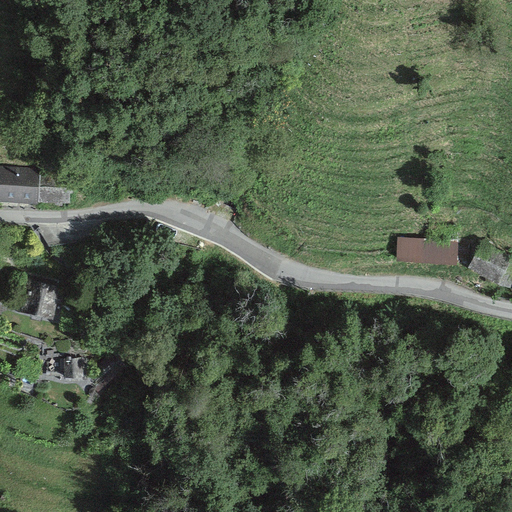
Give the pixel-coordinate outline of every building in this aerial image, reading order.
[(67,174),(0,169),(0,195),(66,199),(67,174)] [(461,241),(403,241),(402,264),(461,264),(461,241)] [(511,270),(511,255),(487,242),(474,268),(505,284),(511,270)] [(56,289),(28,283),(22,308),(51,315),(56,289)] [(81,359),(65,359),(66,374),(82,373),(81,359)]
